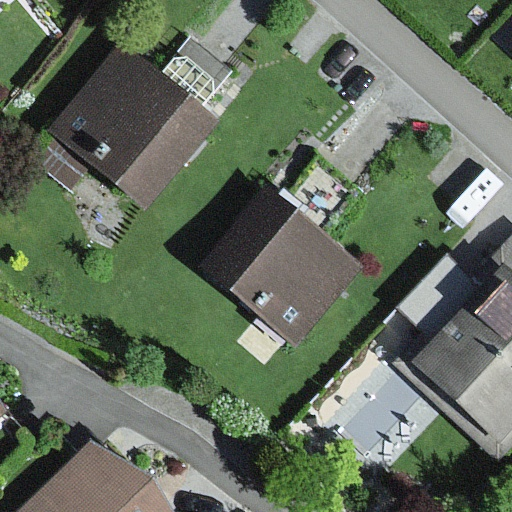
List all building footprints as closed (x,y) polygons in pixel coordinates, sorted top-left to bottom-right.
[(189,42),(154,82),(193,116),(228,76),(189,42)] [(154,82),(117,48),(44,129),(137,213),(210,132),(193,116),(154,82)] [(311,161),(275,206),(320,241),(355,196),(311,161)] [(275,206),(257,192),(195,273),(269,330),(283,311),(312,334),(361,271),(320,241),(275,206)] [(511,255),(496,272),(511,287),(511,426),(493,447),(485,455),(497,466),(511,449),(511,255)] [(511,426),(511,287),(496,272),(407,368),(493,447),(511,426)] [(0,470),(28,442),(1,415),(0,416),(0,470)] [(0,493),(18,511),(22,511),(76,457),(51,433),(0,485),(0,493)] [(160,511),(144,487),(84,450),(76,457),(22,511),(160,511)]
